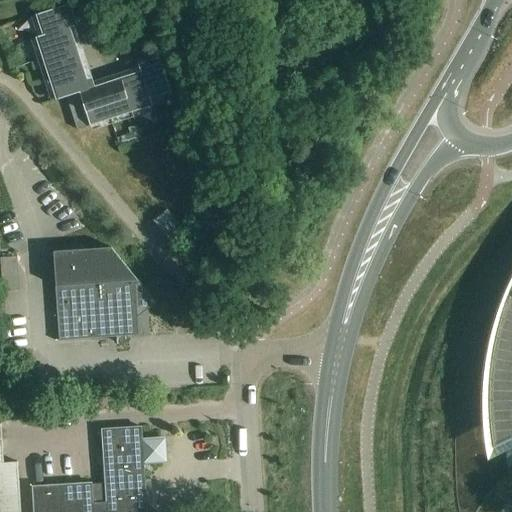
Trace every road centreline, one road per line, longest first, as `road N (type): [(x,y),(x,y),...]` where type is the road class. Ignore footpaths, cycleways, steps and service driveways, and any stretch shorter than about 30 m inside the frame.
road 1 (primary): [(444,84),(360,242),(335,323),(336,357)]
road 2 (primary): [(336,357),(414,192),(435,161),(464,142)]
road 3 (residential): [(255,511),(245,356),(336,357)]
road 4 (primary): [(325,511),(336,357)]
